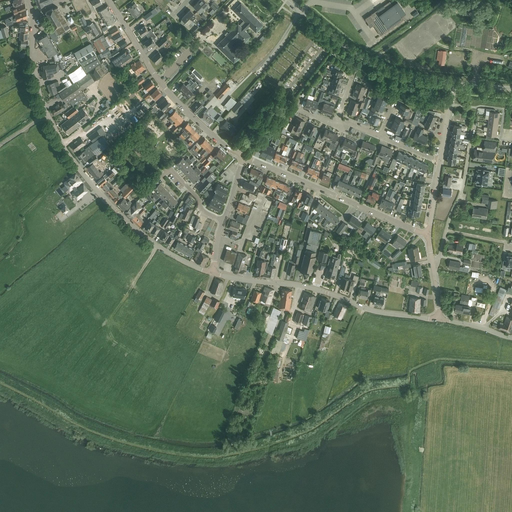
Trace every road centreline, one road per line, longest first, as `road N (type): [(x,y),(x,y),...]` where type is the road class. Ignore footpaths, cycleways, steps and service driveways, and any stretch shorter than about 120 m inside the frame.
road 1 (tertiary): [(212,273),(129,225),(77,166),(46,114)]
road 2 (tertiary): [(438,319),(212,273)]
road 3 (residential): [(427,235),(243,156)]
road 4 (unclassified): [(453,83),(364,60),(289,0)]
road 5 (residential): [(433,268),(461,193),(473,126)]
